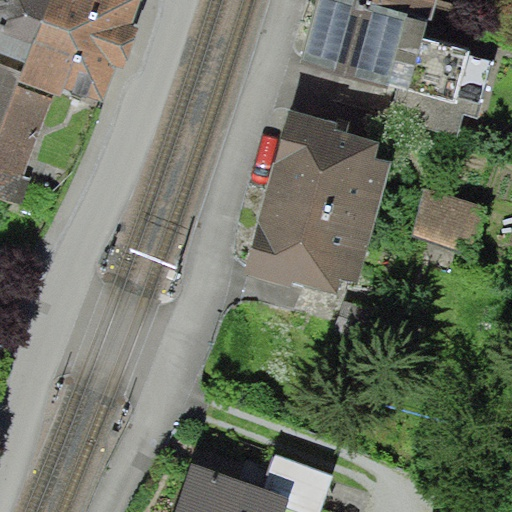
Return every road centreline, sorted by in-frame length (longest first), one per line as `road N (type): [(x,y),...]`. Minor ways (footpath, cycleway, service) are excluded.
road 1 (residential): [(293,0),(191,303),(107,511)]
road 2 (residential): [(171,0),(115,171),(0,459)]
